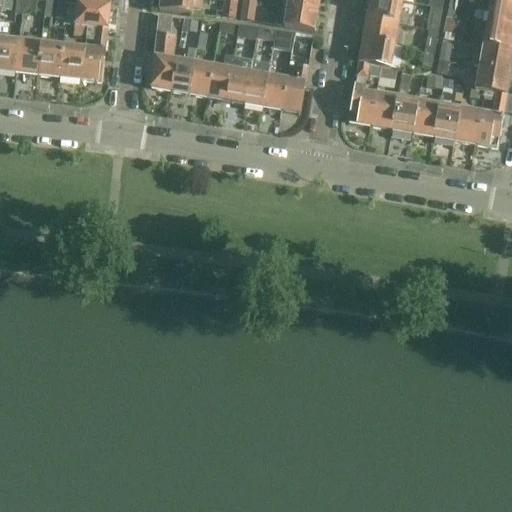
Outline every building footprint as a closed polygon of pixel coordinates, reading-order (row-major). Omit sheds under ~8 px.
[(0,0),(0,10),(1,11),(1,13),(11,14),(13,2),(0,0)] [(23,18),(23,14),(25,1),(19,0),(16,0),(14,16),(23,18)] [(160,0),(159,14),(191,18),(191,12),(202,13),(203,0),(201,0),(160,0)] [(287,0),(286,8),(317,14),(319,0),(287,0)] [(379,0),(370,0),(367,20),(398,26),(408,28),(409,18),(400,17),(402,4),(379,0)] [(429,0),(428,9),(430,9),(442,12),(443,0),(429,0)] [(450,0),(447,17),(447,19),(455,21),(455,19),(458,0),(450,0)] [(35,16),(37,2),(25,1),(23,14),(35,16)] [(221,21),(235,22),(237,4),(223,2),(223,3),(221,21)] [(46,3),(44,20),(51,21),(53,4),(46,3)] [(255,5),(243,3),(239,21),(252,24),(255,5)] [(63,21),(65,4),(57,4),(55,20),(63,21)] [(486,4),(484,13),(489,14),(487,25),(511,30),(511,8),(497,6),(497,5),(486,4)] [(77,5),(74,27),(87,29),(107,31),(109,9),(77,5)] [(286,8),(282,29),(313,35),(317,14),(286,8)] [(430,9),(426,31),(438,34),(442,12),(430,9)] [(170,94),(176,63),(172,62),(175,39),(169,38),(171,20),(158,18),(149,91),(170,94)] [(446,19),(443,36),(454,38),(457,21),(455,21),(447,19),(446,19)] [(367,20),(363,43),(394,49),(398,26),(367,20)] [(184,23),(184,34),(195,35),(196,24),(184,23)] [(511,30),(487,25),(483,49),(511,54),(511,30)] [(219,36),(233,38),(235,28),(220,26),(219,36)] [(74,27),(73,39),(87,40),(88,35),(86,35),(87,29),(74,27)] [(245,45),(245,42),(254,43),(256,30),(239,27),(236,44),(245,45)] [(84,51),(81,83),(100,85),(107,31),(87,29),(86,35),(88,35),(96,36),(94,52),(84,51)] [(256,43),(256,42),(272,44),(274,33),(256,30),(254,43),(256,43)] [(426,33),(428,33),(424,55),(434,57),(438,34),(426,31),(426,33)] [(292,49),(294,36),(274,33),(272,44),(274,44),(272,54),(285,56),(286,48),(292,49)] [(199,36),(197,50),(205,51),(207,37),(199,36)] [(0,41),(0,73),(15,75),(19,44),(0,41)] [(359,66),(380,70),(390,72),(390,71),(394,49),(363,43),(359,66)] [(19,44),(15,75),(36,78),(40,46),(19,44)] [(441,45),(438,63),(449,65),(452,47),(441,45)] [(40,46),(36,78),(58,80),(62,48),(40,46)] [(62,48),(58,80),(81,83),(84,51),(62,48)] [(511,54),(483,49),(479,71),(509,76),(511,61),(511,54)] [(170,94),(188,97),(194,66),(196,52),(187,51),(185,64),(176,63),(170,94)] [(422,68),(432,70),(434,57),(424,55),(422,68)] [(206,100),(225,104),(233,61),(224,59),(222,70),(212,68),(206,100)] [(225,104),(243,107),(251,64),(233,61),(225,104)] [(436,76),(445,78),(446,78),(449,65),(438,63),(436,76)] [(243,107),(262,110),(267,78),(251,75),(253,64),(251,64),(243,107)] [(188,97),(206,100),(212,68),(194,66),(188,97)] [(359,66),(357,79),(366,81),(367,79),(378,81),(380,70),(359,66)] [(286,81),(280,113),(299,116),(307,72),(289,69),(287,81),(286,81)] [(380,70),(378,81),(395,84),(397,73),(390,71),(390,72),(380,70)] [(479,71),(474,93),(485,95),(505,99),(509,76),(479,71)] [(262,110),(280,113),(286,81),(267,78),(262,110)] [(401,78),(398,92),(408,94),(411,80),(401,78)] [(442,92),(442,91),(444,81),(427,79),(426,90),(442,92)] [(456,93),(457,83),(444,81),(442,91),(456,93)] [(355,89),(349,126),(369,129),(375,98),(364,96),(365,90),(355,89)] [(470,92),(469,100),(484,103),(485,95),(474,93),(470,92)] [(481,117),(475,148),(497,152),(503,115),(502,115),(505,99),(485,95),(484,103),(494,105),(493,111),(492,119),(481,117)] [(375,98),(369,129),(391,133),(396,102),(375,98)] [(396,102),(391,133),(412,137),(417,106),(396,102)] [(417,106),(412,137),(433,141),(439,110),(417,106)] [(439,110),(433,141),(454,144),(460,113),(439,110)] [(460,113),(454,144),(475,148),(481,117),(480,117),(460,113)]
